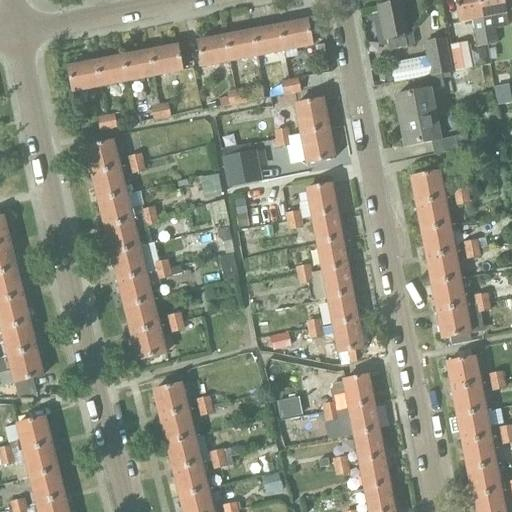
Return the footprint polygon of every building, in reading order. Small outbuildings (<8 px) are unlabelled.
[(482,21),(478,0),(453,0),(458,25),(472,23),(476,49),(487,47),(482,21)] [(506,17),(506,16),(502,0),(478,0),(482,21),(506,17)] [(408,37),(402,4),(377,9),(383,42),(387,41),(389,52),(407,49),(405,37),(408,37)] [(308,23),(279,29),(284,53),(313,48),(308,23)] [(284,53),(279,29),(252,34),(257,59),(284,53)] [(494,31),(484,32),(487,47),(497,45),(494,31)] [(225,39),(229,64),(257,59),(252,34),(225,39)] [(229,64),(225,39),(197,44),(202,69),(229,64)] [(452,73),(445,41),(424,45),(431,77),(452,73)] [(466,45),(450,48),(454,69),(470,66),(466,45)] [(149,53),(154,78),(182,73),(177,48),(149,53)] [(127,84),(154,78),(149,53),(122,59),(127,84)] [(122,59),(95,64),(99,89),(127,84),(122,59)] [(72,94),(99,89),(95,64),(67,70),(72,94)] [(395,98),(400,123),(435,117),(430,91),(444,88),(441,75),(419,80),(421,93),(395,98)] [(297,82),(290,84),(292,96),(300,94),(297,82)] [(292,96),(290,84),(282,85),(285,97),(292,96)] [(243,93),(236,94),(238,106),(246,104),(243,93)] [(238,106),(236,94),(228,96),(230,107),(238,106)] [(300,136),(328,131),(323,101),(295,106),(300,136)] [(167,107),(160,108),(162,120),(170,119),(167,107)] [(162,120),(160,108),(152,110),(155,122),(162,120)] [(113,115),(104,117),(107,132),(116,130),(113,115)] [(104,117),(96,119),(99,134),(107,132),(104,117)] [(435,117),(400,123),(406,149),(432,144),(434,156),(459,151),(456,138),(440,141),(435,117)] [(275,133),(277,141),(289,139),(287,131),(275,133)] [(328,131),(300,136),(306,166),(334,161),(328,131)] [(290,147),(289,139),(277,141),(278,149),(290,147)] [(91,177),(118,171),(112,144),(85,150),(91,177)] [(229,189),(263,182),(258,153),(223,159),(229,189)] [(129,159),(131,167),(143,164),(141,156),(129,159)] [(143,164),(131,167),(133,174),(144,172),(143,164)] [(98,204),(125,197),(118,171),(91,177),(98,204)] [(411,179),(416,206),(444,201),(441,187),(438,174),(411,179)] [(311,218),(335,214),(330,186),(305,191),(311,218)] [(455,191),(456,198),(468,196),(467,188),(455,191)] [(468,196),(456,198),(458,206),(470,204),(468,196)] [(104,230),(131,224),(125,197),(98,204),(104,230)] [(444,201),(416,206),(422,234),(449,229),(444,201)] [(207,206),(208,213),(212,231),(229,227),(223,202),(207,206)] [(144,219),(156,217),(154,209),(142,212),(144,219)] [(288,224),(300,221),(298,214),(286,216),(288,224)] [(311,218),(316,246),(340,241),(335,214),(311,218)] [(156,217),(144,219),(146,227),(158,224),(156,217)] [(0,218),(0,248),(9,246),(2,218),(0,218)] [(301,229),(300,221),(288,224),(289,231),(301,229)] [(111,256),(138,250),(131,224),(104,230),(111,256)] [(422,234),(427,261),(454,255),(449,229),(422,234)] [(345,268),(340,241),(316,246),(321,273),(345,268)] [(466,252),(478,249),(477,242),(465,244),(466,252)] [(0,276),(15,273),(9,246),(0,248),(0,276)] [(478,249),(466,252),(468,260),(480,257),(478,249)] [(138,250),(111,256),(117,282),(145,276),(138,250)] [(431,288),(459,283),(454,255),(427,261),(428,267),(430,282),(431,288)] [(157,272),(169,269),(167,262),(156,265),(157,272)] [(297,270),(298,277),(310,275),(309,267),(297,270)] [(326,300),(351,295),(345,268),(321,273),(323,281),(326,300)] [(169,269),(157,272),(159,280),(171,277),(169,269)] [(15,273),(0,276),(0,304),(22,299),(15,273)] [(310,275),(298,277),(300,285),(311,282),(310,275)] [(124,309),(151,302),(146,281),(145,276),(117,282),(124,309)] [(431,288),(437,316),(464,311),(459,283),(431,288)] [(326,300),(332,328),(356,323),(351,295),(326,300)] [(476,306),(488,304),(486,296),(474,298),(476,306)] [(0,304),(0,326),(1,332),(28,325),(22,299),(0,304)] [(124,309),(130,335),(157,328),(151,302),(124,309)] [(488,304),(476,306),(478,314),(489,312),(488,304)] [(464,311),(437,316),(441,340),(469,336),(464,311)] [(168,317),(170,325),(181,323),(179,315),(168,317)] [(308,332),(319,330),(318,322),(307,324),(308,332)] [(181,323),(170,325),(172,333),(183,330),(181,323)] [(356,323),(332,328),(337,355),(362,351),(356,323)] [(28,325),(1,332),(8,358),(35,352),(28,325)] [(157,328),(130,335),(137,362),(164,356),(157,328)] [(321,338),(319,330),(308,332),(310,340),(321,338)] [(269,339),(272,352),(290,348),(287,335),(269,339)] [(35,352),(8,358),(14,385),(42,378),(35,352)] [(446,364),(451,392),(479,387),(474,359),(446,364)] [(491,384),(503,381),(501,373),(489,376),(491,384)] [(348,411),(372,406),(367,378),(342,383),(348,411)] [(503,381),(491,384),(492,392),(504,389),(503,381)] [(160,420),(187,413),(180,386),(153,392),(160,420)] [(479,387),(451,392),(456,419),(484,414),(479,387)] [(197,402),(199,410),(210,407),(209,399),(197,402)] [(297,399),(274,403),(278,421),(300,416),(297,399)] [(324,415),(336,413),(334,405),(322,407),(324,415)] [(372,406),(348,411),(353,438),(377,433),(372,406)] [(210,407),(199,410),(201,417),(212,415),(210,407)] [(187,413),(160,420),(166,446),(193,439),(187,413)] [(337,420),(336,413),(324,415),(325,423),(337,420)] [(484,414),(456,419),(462,446),(489,441),(484,414)] [(23,453),(51,447),(44,419),(17,426),(23,453)] [(511,435),(511,429),(511,428),(500,430),(501,438),(511,435)] [(358,464),(383,460),(377,433),(353,438),(358,464)] [(511,435),(501,438),(503,446),(511,444),(511,435)] [(193,439),(166,446),(173,472),(200,466),(193,439)] [(467,474),(494,468),(489,441),(462,446),(467,474)] [(51,447),(23,453),(30,480),(57,473),(51,447)] [(0,451),(0,458),(0,459),(12,457),(10,449),(0,451)] [(210,455),(212,463),(224,460),(222,452),(215,454),(210,455)] [(14,464),(12,457),(0,459),(2,467),(14,464)] [(333,461),(334,468),(334,469),(346,467),(345,459),(333,461)] [(225,467),(224,460),(212,463),(214,470),(225,467)] [(334,468),(333,461),(333,460),(317,463),(319,471),(334,468)] [(388,487),(383,460),(358,464),(364,492),(388,487)] [(200,466),(173,472),(180,499),(207,492),(200,466)] [(346,467),(334,469),(336,477),(345,475),(348,475),(346,467)] [(472,501),(500,496),(494,468),(467,474),(472,501)] [(57,473),(30,480),(37,506),(64,500),(57,473)] [(265,495),(283,491),(280,477),(262,481),(265,495)] [(392,511),(388,487),(364,492),(367,511),(392,511)] [(211,511),(207,492),(180,499),(182,511),(211,511)] [(502,511),(500,496),(472,501),(474,511),(502,511)] [(66,511),(64,500),(37,506),(37,511),(66,511)] [(13,511),(25,509),(23,501),(11,504),(13,511)]
